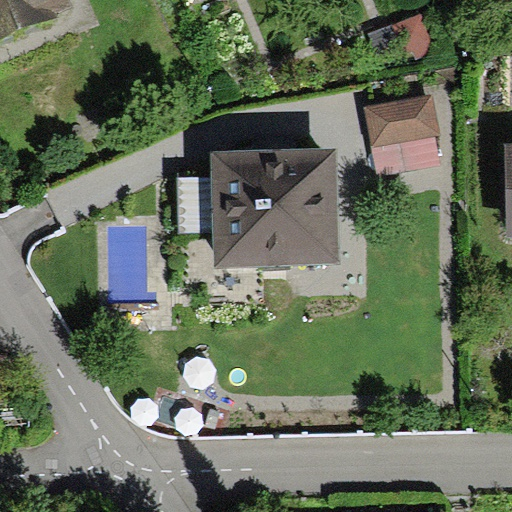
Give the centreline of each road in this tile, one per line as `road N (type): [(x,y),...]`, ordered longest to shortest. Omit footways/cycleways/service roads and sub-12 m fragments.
road 1 (residential): [(123,470),(511,457)]
road 2 (residential): [(0,282),(123,470)]
road 3 (residential): [(0,473),(123,470)]
